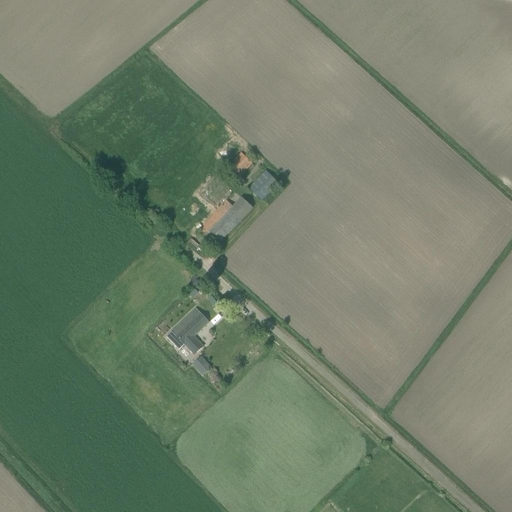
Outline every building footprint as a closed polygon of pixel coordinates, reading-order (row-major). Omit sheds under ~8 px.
[(252,164),(242,154),(226,171),(236,181),(252,164)] [(278,183),(267,172),(250,189),(261,200),(278,183)] [(215,248),(253,208),(242,198),(233,207),(227,201),(203,226),(204,227),(199,233),(215,248)] [(205,347),(195,336),(209,323),(196,309),(171,332),(172,332),(167,336),(180,350),(184,345),(184,346),(185,345),(195,356),(205,347)] [(201,356),(191,363),(200,375),(210,368),(201,356)]
